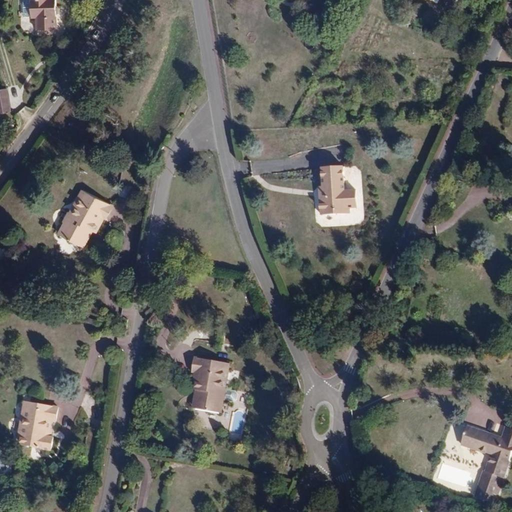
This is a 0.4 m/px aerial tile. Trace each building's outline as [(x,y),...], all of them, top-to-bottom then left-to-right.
[(23,0),(24,18),(33,18),(32,0),(23,0)] [(32,0),(33,18),(37,18),(37,30),(57,29),(55,0),(32,0)] [(0,89),(0,113),(12,112),(8,88),(0,89)] [(135,181),(144,152),(122,146),(113,174),(135,181)] [(329,196),(326,197),(326,213),(351,211),(351,206),(362,206),(361,188),(350,189),(349,165),(327,166),(329,185),(329,196)] [(83,219),(86,221),(91,224),(99,209),(101,210),(108,197),(77,182),(66,202),(64,202),(58,213),(62,214),(55,227),(76,238),(83,226),(80,224),(83,219)] [(19,239),(21,227),(14,226),(12,238),(19,239)] [(86,228),(83,226),(76,238),(80,240),(86,228)] [(243,337),(245,321),(217,317),(215,332),(243,337)] [(195,387),(193,400),(217,404),(219,391),(223,392),(225,380),(223,380),(227,355),(193,349),(190,364),(193,365),(190,381),(196,382),(200,383),(199,388),(195,387)] [(49,413),(53,414),(55,414),(57,401),(23,395),(15,437),(49,443),(52,430),(47,429),(48,421),(49,413)] [(94,467),(101,422),(89,420),(82,465),(94,467)] [(482,481),(477,498),(490,502),(493,494),(498,495),(510,460),(511,460),(511,428),(506,427),(502,438),(468,427),(461,445),(491,455),(485,472),(483,471),(480,480),(482,481)]
